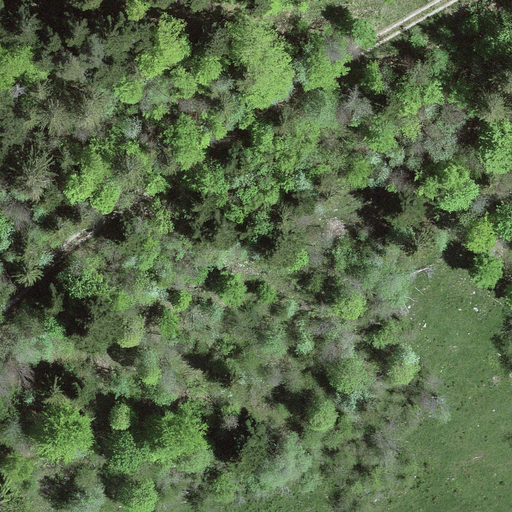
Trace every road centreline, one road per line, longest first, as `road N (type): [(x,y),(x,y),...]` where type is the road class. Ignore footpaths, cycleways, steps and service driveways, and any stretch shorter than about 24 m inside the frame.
road 1 (track): [(453,0),(212,147),(0,316)]
road 2 (track): [(441,0),(198,18),(65,0)]
